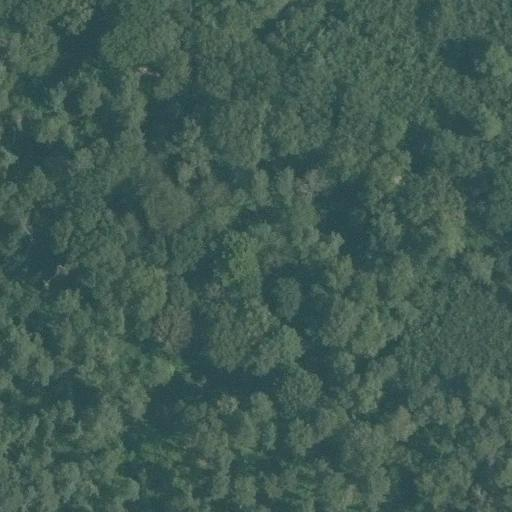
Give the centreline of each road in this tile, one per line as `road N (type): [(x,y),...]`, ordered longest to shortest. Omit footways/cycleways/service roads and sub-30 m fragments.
road 1 (track): [(511,232),(207,88),(0,35)]
road 2 (track): [(207,88),(253,57),(308,0)]
